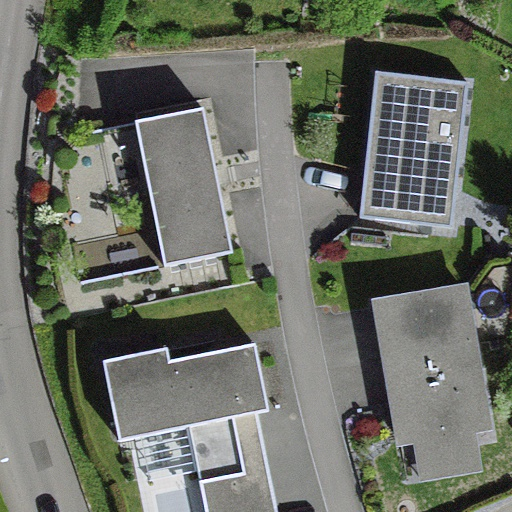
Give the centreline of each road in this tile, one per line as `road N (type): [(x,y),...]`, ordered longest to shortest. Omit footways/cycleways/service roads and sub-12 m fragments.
road 1 (residential): [(0,299),(21,407),(56,511)]
road 2 (residential): [(17,0),(0,120)]
